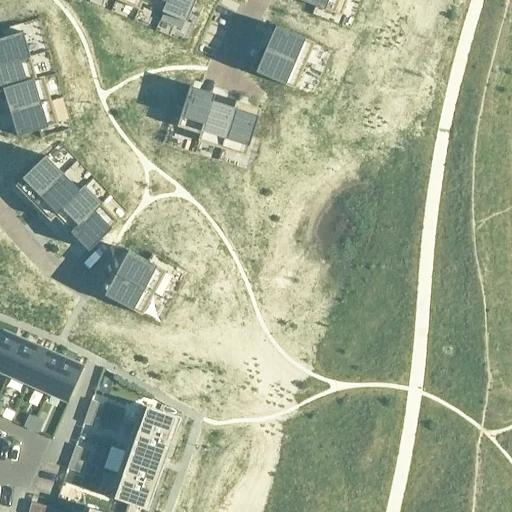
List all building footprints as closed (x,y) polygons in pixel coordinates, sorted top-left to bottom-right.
[(115,0),(116,0),(139,10),(141,4),(140,3),(141,0),(115,0)] [(141,0),(140,3),(141,4),(163,13),(168,0),(141,0)] [(168,0),(163,13),(186,23),(193,5),(195,0),(168,0)] [(298,0),(314,6),(340,17),(346,0),(298,0)] [(270,37),(265,50),(304,66),(314,43),(275,26),(274,30),(270,37)] [(1,39),(0,39),(0,65),(30,57),(23,33),(1,39)] [(256,70),(255,73),(294,90),(304,66),(265,50),(256,70)] [(30,57),(0,65),(0,91),(3,91),(3,90),(37,80),(36,79),(30,57)] [(37,80),(3,90),(3,91),(7,102),(9,110),(10,113),(50,101),(43,77),(36,79),(37,80)] [(182,108),(176,127),(199,134),(200,135),(208,112),(211,101),(212,102),(214,95),(201,90),(192,87),(189,87),(182,108)] [(50,101),(10,113),(10,114),(13,125),(16,133),(17,137),(36,131),(57,125),(50,101)] [(199,134),(197,141),(221,149),(234,109),(233,108),(224,105),(212,102),(211,101),(208,112),(200,135),(199,134)] [(234,109),(221,149),(245,157),(251,138),(258,116),(260,110),(249,106),(235,101),(233,108),(234,109)] [(27,173),(15,186),(25,196),(30,202),(32,204),(63,174),(45,156),(27,173)] [(63,174),(32,204),(34,206),(40,212),(50,222),(55,217),(54,216),(62,209),(79,192),(79,191),(63,174)] [(62,209),(54,216),(55,217),(63,226),(69,231),(71,233),(101,204),(84,186),(79,191),(79,192),(62,209)] [(101,204),(71,233),(72,235),(78,241),(88,252),(101,239),(105,235),(119,222),(101,204)] [(117,272),(116,273),(153,293),(165,271),(146,261),(128,251),(126,255),(122,262),(117,272)] [(105,293),(104,296),(120,304),(141,316),(153,293),(116,273),(115,275),(111,283),(105,293)] [(2,331),(0,335),(0,372),(7,375),(23,341),(2,331)] [(23,341),(7,375),(27,384),(42,349),(23,341)] [(42,349),(27,384),(47,393),(62,358),(42,349)] [(62,358),(47,393),(67,402),(83,367),(62,358)] [(89,404),(87,412),(94,415),(98,404),(91,401),(89,404)] [(141,405),(133,429),(171,442),(178,425),(180,419),(141,405)] [(87,412),(83,424),(90,426),(94,415),(87,412)] [(28,416),(23,427),(30,430),(35,419),(28,416)] [(35,419),(30,430),(38,433),(43,422),(35,419)] [(133,429),(125,452),(163,465),(166,457),(171,442),(133,429)] [(75,446),(71,457),(78,460),(82,449),(75,446)] [(125,452),(117,474),(155,488),(161,472),(163,465),(125,452)] [(71,457),(67,469),(68,470),(74,472),(78,460),(71,457)] [(117,474),(109,498),(129,504),(147,511),(151,501),(155,488),(117,474)]
